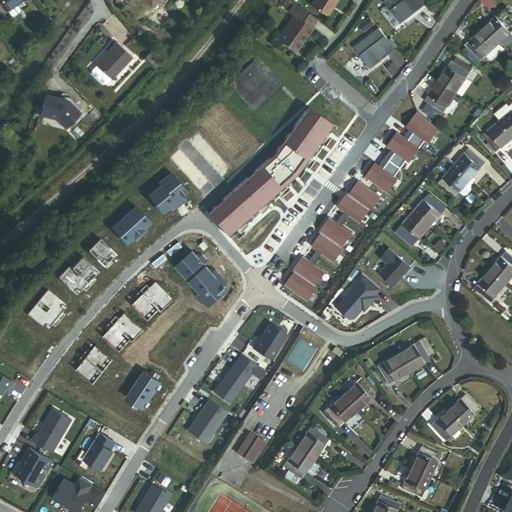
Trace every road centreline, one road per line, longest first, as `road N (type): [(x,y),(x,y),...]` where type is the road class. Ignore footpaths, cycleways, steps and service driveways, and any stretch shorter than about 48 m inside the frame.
road 1 (residential): [(260,284),(207,224),(174,230),(64,343),(0,440)]
road 2 (residential): [(105,511),(241,308)]
road 3 (residential): [(451,302),(416,307),(356,342),(340,342),(260,284)]
road 4 (residential): [(475,367),(438,382),(369,475),(340,502),(317,509)]
road 5 (residential): [(381,120),(260,284)]
road 6 (residential): [(381,120),(321,72),(363,0)]
road 7 (residential): [(469,0),(381,120)]
road 8 (residential): [(451,302),(458,255),(511,195)]
